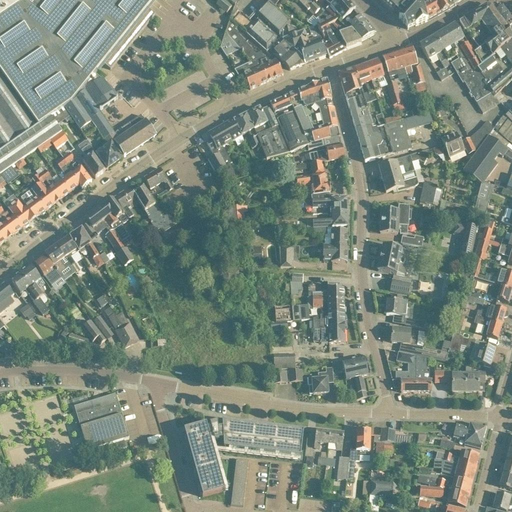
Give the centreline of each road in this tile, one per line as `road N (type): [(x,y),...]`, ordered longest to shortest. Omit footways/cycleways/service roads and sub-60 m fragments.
road 1 (residential): [(0,273),(176,141),(330,68)]
road 2 (residential): [(389,412),(367,320),(351,144),(330,68)]
road 3 (residential): [(389,412),(310,411),(159,383)]
road 4 (residential): [(159,383),(0,373)]
road 5 (residential): [(159,383),(191,511)]
